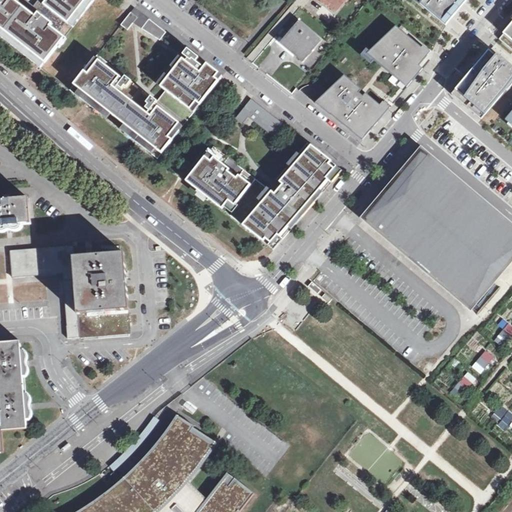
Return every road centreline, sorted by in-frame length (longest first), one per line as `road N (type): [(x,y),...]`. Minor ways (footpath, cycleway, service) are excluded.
road 1 (residential): [(0,82),(243,295)]
road 2 (unclassified): [(243,295),(87,414)]
road 3 (residential): [(243,295),(274,277),(367,170)]
road 4 (residential): [(367,170),(253,75)]
road 5 (residential): [(87,414),(54,371),(46,325),(0,329)]
road 6 (residential): [(367,170),(442,73)]
road 7 (residential): [(157,0),(253,75)]
